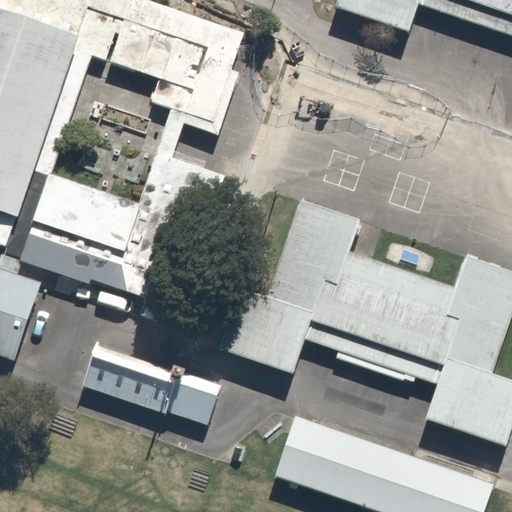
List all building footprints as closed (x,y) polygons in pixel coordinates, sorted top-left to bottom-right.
[(0,0),(0,260),(182,322),(232,174),(153,147),(135,201),(51,172),(90,57),(152,78),(145,100),(214,123),(245,34),(144,0),(0,0)] [(511,0),(331,0),(329,8),(402,33),(410,5),(511,43),(511,116),(508,129),(511,130),(511,0)] [(337,253),(347,222),(286,201),(256,296),(225,287),(204,348),(279,372),(290,339),(421,382),(410,418),(492,447),(511,392),(511,385),(480,373),(511,277),(453,258),(440,289),(337,253)] [(0,361),(6,363),(34,286),(0,274),(0,361)] [(192,426),(205,387),(79,344),(65,383),(192,426)] [(280,418),(260,476),(361,511),(468,511),(477,487),(280,418)]
